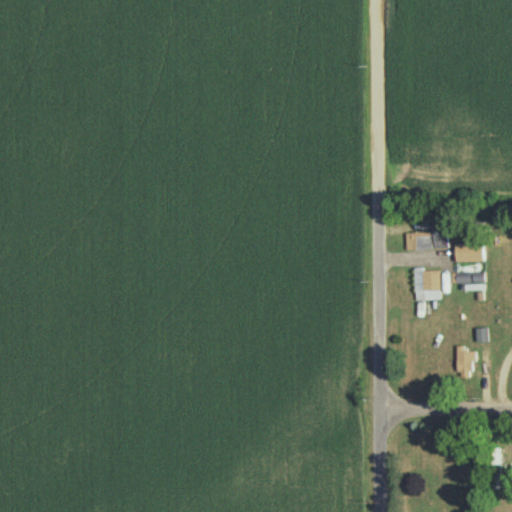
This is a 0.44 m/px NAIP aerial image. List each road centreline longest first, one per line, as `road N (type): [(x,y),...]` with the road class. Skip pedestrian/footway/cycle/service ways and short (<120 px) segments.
road 1 (residential): [(378,511),(372,0)]
road 2 (residential): [(378,407),(511,406)]
